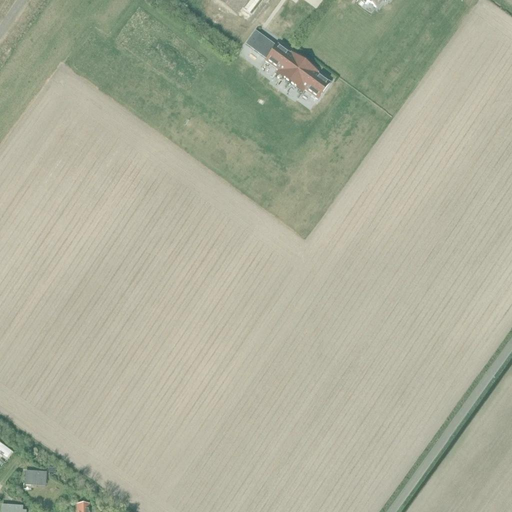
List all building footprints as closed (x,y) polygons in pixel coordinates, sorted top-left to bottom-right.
[(213,0),(201,0),(193,11),(206,20),(219,4),(218,4),(213,0)] [(363,0),(376,9),(382,0),(386,3),(387,0),(363,0)] [(206,20),(204,23),(218,32),(232,12),(219,3),(218,4),(219,4),(206,20)] [(232,12),(218,32),(231,42),(233,39),(232,39),(245,23),(245,22),(232,12)] [(245,23),(232,39),(233,39),(246,49),(247,47),(256,34),(258,32),(245,23)] [(256,34),(247,47),(268,62),(277,49),(256,34)] [(268,62),(266,64),(279,73),(280,73),(292,57),(291,56),(278,47),(277,49),(268,62)] [(279,73),(278,76),(291,85),(305,65),(292,55),(291,56),(292,57),(280,73),(279,73)] [(305,65),(291,85),(304,95),(306,92),(318,75),(318,76),(319,75),(305,65)] [(318,75),(306,92),(319,102),(331,85),(318,76),(318,75)] [(25,474),(24,487),(45,488),(45,475),(25,474)]
